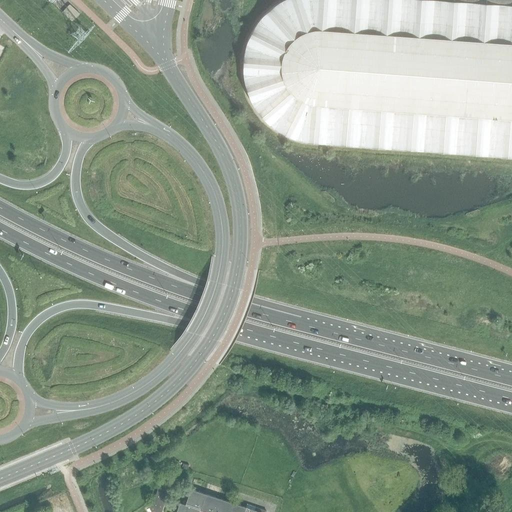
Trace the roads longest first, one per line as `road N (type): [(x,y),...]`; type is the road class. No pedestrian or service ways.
road 1 (tertiary): [(152,126),(189,154),(214,193),(222,240),(217,272),(197,321),(165,365),(118,398),(72,410)]
road 2 (trunk): [(289,321),(181,287),(0,206)]
road 3 (trunk): [(289,321),(188,280),(96,227),(74,183),(89,140)]
road 4 (trunk): [(230,326),(511,401)]
road 5 (trunk): [(16,377),(27,331),(70,305),(230,326)]
road 6 (trunk): [(0,230),(77,269),(230,326)]
road 7 (trunk): [(511,380),(289,321)]
